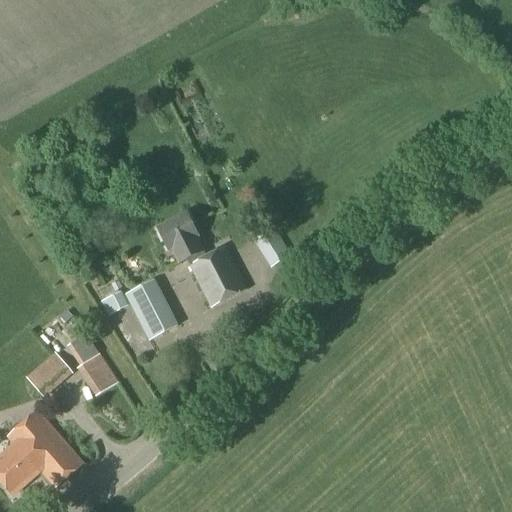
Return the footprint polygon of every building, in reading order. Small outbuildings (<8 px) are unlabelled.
[(88,130),(96,147),(110,140),(102,123),(88,130)] [(190,266),(212,309),(247,291),(225,248),(206,258),(196,238),(197,237),(187,215),(158,230),(169,251),(173,249),(180,264),(187,260),(190,266)] [(250,240),(270,270),(290,257),(270,228),(250,240)] [(124,296),(148,343),(177,329),(153,281),(124,296)] [(109,318),(129,307),(121,292),(101,303),(109,318)] [(24,379),(44,401),(73,376),(54,353),(24,379)] [(0,459),(0,481),(13,497),(39,474),(54,491),(83,465),(37,412),(8,438),(15,446),(0,459)]
